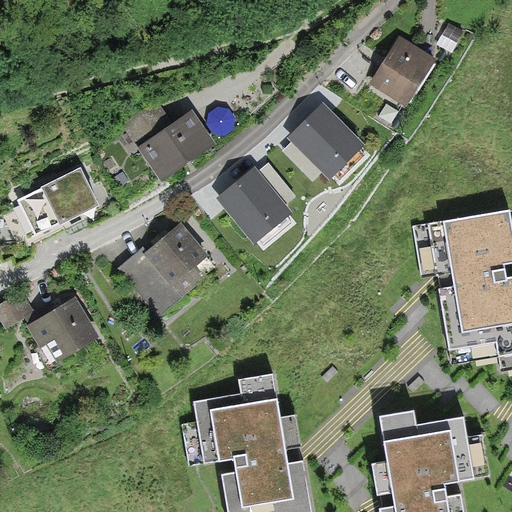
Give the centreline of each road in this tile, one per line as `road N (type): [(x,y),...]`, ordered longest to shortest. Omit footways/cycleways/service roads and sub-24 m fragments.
road 1 (residential): [(391,0),(251,136),(122,224),(0,278)]
road 2 (track): [(346,0),(216,52),(0,96)]
